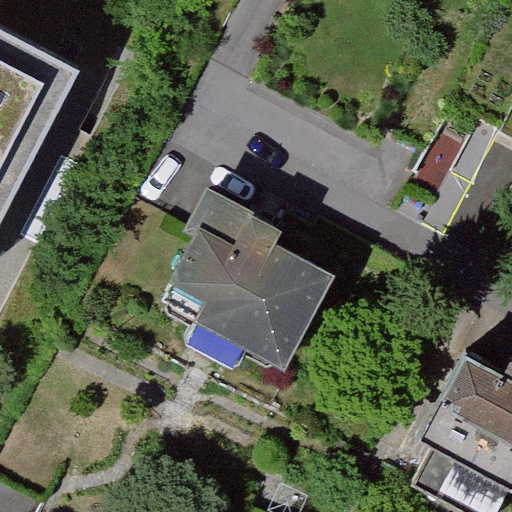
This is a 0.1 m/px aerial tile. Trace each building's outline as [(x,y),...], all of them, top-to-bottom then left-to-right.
[(349,61),(260,14),(223,82),(312,129),(349,61)] [(0,41),(0,241),(82,84),(0,41)] [(511,226),(511,148),(448,114),(410,183),(507,235),(511,226)] [(237,203),(187,176),(161,223),(170,228),(143,278),(179,297),(168,319),(261,369),(315,269),(256,237),(263,224),(234,209),(237,203)] [(478,359),(439,339),(394,423),(490,475),(507,443),(511,445),(511,379),(508,378),(511,370),(511,358),(486,344),(478,359)]
